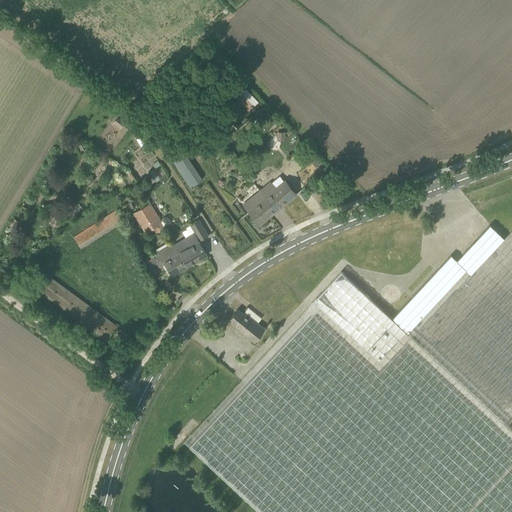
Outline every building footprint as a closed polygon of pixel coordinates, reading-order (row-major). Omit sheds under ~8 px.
[(246,88),(241,92),(253,105),(258,101),(246,88)] [(216,108),(211,102),(204,107),(209,114),(216,108)] [(125,122),(118,116),(113,122),(121,128),(125,122)] [(202,179),(190,161),(185,152),(182,154),(173,160),(190,187),(202,179)] [(296,175),(304,185),(323,169),(315,159),(296,175)] [(152,169),(156,180),(166,176),(162,165),(152,169)] [(265,197),(276,211),(296,194),(285,180),(285,181),(280,176),(271,183),(270,182),(260,191),(265,197)] [(144,192),(150,188),(144,180),(139,183),(144,192)] [(259,224),(276,211),(265,197),(260,191),(249,199),(254,205),(248,210),(259,224)] [(147,232),(154,228),(162,223),(151,204),(136,214),(147,232)] [(80,248),(123,221),(116,210),(73,237),(80,248)] [(200,240),(208,235),(199,220),(191,224),(200,240)] [(451,255),(392,318),(407,333),(465,271),(470,275),(505,238),(490,225),(457,260),(451,255)] [(465,271),(407,333),(506,425),(511,418),(511,230),(505,238),(470,275),(465,271)] [(185,268),(207,255),(193,232),(173,244),(178,253),(177,254),(185,268)] [(173,275),(185,268),(177,254),(178,253),(173,244),(172,242),(160,249),(162,252),(155,257),(163,271),(168,268),(173,275)] [(511,511),(511,429),(506,425),(407,333),(392,318),(341,271),(307,309),(184,440),(260,511),(511,511)] [(118,325),(48,274),(37,289),(107,340),(118,325)] [(265,329),(244,312),(243,314),(237,309),(229,319),(235,324),(234,326),(254,342),(265,329)]
